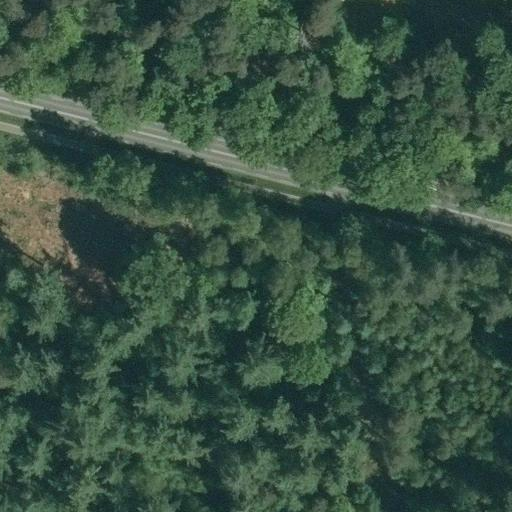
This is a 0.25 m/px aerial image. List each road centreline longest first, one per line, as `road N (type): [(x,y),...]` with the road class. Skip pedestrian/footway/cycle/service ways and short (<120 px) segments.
road 1 (primary): [(511,226),(0,95)]
road 2 (track): [(391,511),(335,210)]
